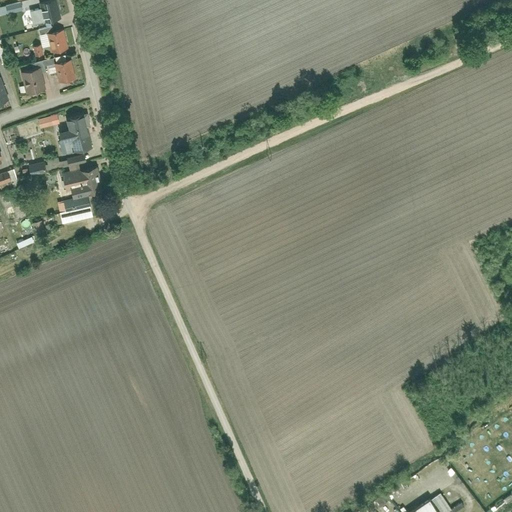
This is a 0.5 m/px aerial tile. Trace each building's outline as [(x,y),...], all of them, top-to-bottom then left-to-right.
[(45,20),(62,15),(57,0),(42,0),(40,1),(45,20)] [(28,24),(36,22),(34,13),(26,15),(28,24)] [(47,31),(52,50),(69,46),(64,27),(47,31)] [(36,54),(44,52),(41,42),(34,44),(36,54)] [(50,73),(58,71),(56,61),(54,55),(46,58),(50,73)] [(58,71),(61,80),(77,76),(72,57),(56,61),(58,71)] [(22,70),(27,91),(46,87),(41,65),(22,70)] [(0,73),(0,99),(10,96),(1,73),(0,73)] [(92,145),(86,112),(67,115),(69,126),(58,128),(60,139),(71,137),(73,148),(92,145)] [(39,117),(41,126),(53,123),(51,114),(39,117)] [(66,155),(69,165),(79,162),(88,160),(86,151),(66,155)] [(30,162),(32,173),(48,170),(45,159),(30,162)] [(70,188),(72,197),(87,193),(105,189),(99,163),(80,167),(70,169),(61,171),(66,189),(70,188)] [(0,171),(0,182),(13,178),(9,169),(0,171)] [(66,209),(90,204),(87,193),(72,197),(63,199),(66,209)] [(61,210),(63,221),(92,215),(90,204),(66,209),(61,210)] [(38,230),(47,229),(46,219),(37,220),(38,230)] [(22,246),(38,241),(36,236),(21,241),(22,246)] [(385,493),(390,500),(409,489),(405,481),(385,493)] [(411,511),(440,511),(432,499),(411,511)]
